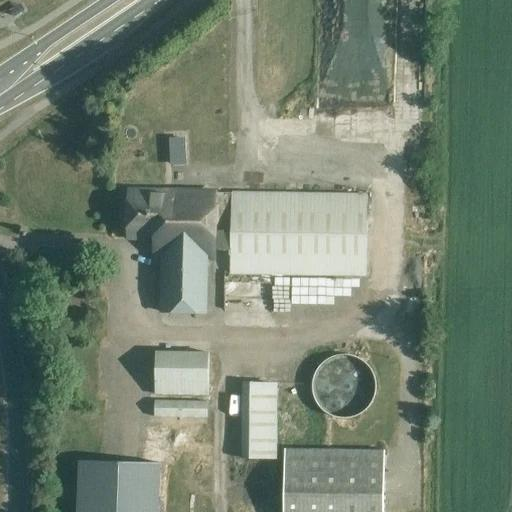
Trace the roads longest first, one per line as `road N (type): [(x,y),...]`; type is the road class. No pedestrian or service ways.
road 1 (unclassified): [(14,511),(15,410),(0,311)]
road 2 (primary): [(0,103),(148,0)]
road 3 (primary): [(109,0),(0,72)]
